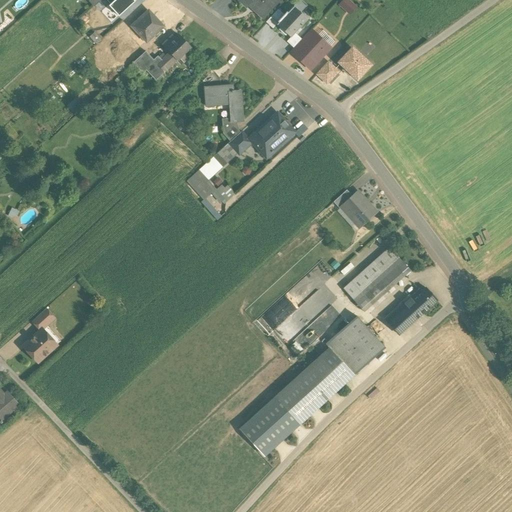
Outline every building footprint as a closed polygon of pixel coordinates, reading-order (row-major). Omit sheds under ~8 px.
[(101,0),(98,3),(104,9),(114,0),(101,0)] [(127,7),(120,0),(115,0),(124,10),(127,7)] [(237,0),(246,7),(248,5),(262,18),(270,9),(268,7),(274,1),(273,0),(237,0)] [(349,14),(357,6),(350,0),(342,0),(338,4),(349,14)] [(276,24),(291,38),(295,33),(307,20),(293,7),(288,13),(287,12),(283,15),(276,24)] [(276,24),(283,15),(278,10),(266,23),(271,28),(276,24)] [(148,11),(131,26),(131,27),(138,35),(146,43),(163,28),(148,11)] [(131,27),(125,32),(133,40),(138,35),(131,27)] [(291,51),(297,57),(316,37),(310,31),(291,51)] [(320,34),(332,45),(335,41),(323,31),(320,34)] [(302,39),(295,33),(291,38),(286,42),(293,49),(302,39)] [(146,43),(138,35),(133,40),(140,48),(146,43)] [(179,35),(170,44),(167,41),(163,45),(169,52),(177,61),(191,48),(179,35)] [(297,57),(310,70),(331,48),(318,36),(297,57)] [(357,79),(370,65),(352,49),(339,63),(357,79)] [(146,51),(132,63),(137,68),(150,56),(146,51)] [(169,52),(161,60),(159,57),(155,61),(150,56),(137,68),(142,74),(146,71),(155,81),(156,80),(155,79),(163,72),(164,73),(177,61),(169,52)] [(338,72),(328,63),(317,75),(326,84),(338,72)] [(234,91),(232,92),(232,88),(221,89),(221,87),(204,88),(206,102),(214,102),(214,106),(230,105),(230,119),(231,122),(236,122),(243,122),(241,92),(234,92),(234,91)] [(277,113),(252,137),(253,138),(255,140),(258,144),(260,141),(271,154),(295,132),(277,113)] [(239,133),(236,122),(231,122),(230,119),(221,119),(222,135),(229,142),(239,133)] [(249,141),(241,132),(239,133),(229,142),(227,144),(238,155),(255,140),(253,138),(249,141)] [(214,190),(198,172),(185,183),(202,202),(211,193),(214,190)] [(214,190),(211,193),(220,203),(222,201),(225,204),(234,195),(227,187),(224,189),(220,185),(214,190)] [(346,190),(333,202),(339,210),(340,209),(343,206),(343,205),(352,197),(346,190)] [(352,197),(343,205),(343,206),(340,209),(358,229),(375,213),(357,192),(352,197)] [(389,248),(343,290),(352,300),(377,279),(393,264),(399,259),(389,248)] [(410,271),(399,259),(393,264),(404,276),(410,271)] [(393,264),(377,279),(387,291),(404,276),(393,264)] [(377,279),(352,300),(363,312),(387,291),(377,279)] [(425,289),(421,293),(419,291),(404,304),(416,318),(436,301),(425,289)] [(404,304),(403,304),(386,319),(384,320),(397,335),(416,318),(404,304)] [(45,309),(31,321),(40,331),(41,329),(42,330),(54,319),(45,309)] [(287,347),(307,328),(292,313),(273,332),(287,347)] [(384,347),(357,318),(326,345),(353,375),(384,347)] [(40,331),(23,346),(37,362),(54,347),(45,337),(47,336),(42,330),(41,329),(40,331)] [(320,356),(275,397),(300,423),(344,383),(320,356)] [(3,394),(0,390),(0,423),(0,424),(2,422),(0,420),(0,416),(16,402),(7,391),(3,394)] [(300,423),(275,397),(240,429),(264,455),(300,423)]
